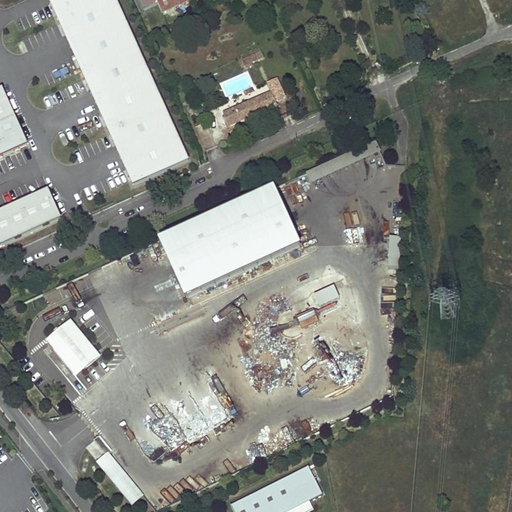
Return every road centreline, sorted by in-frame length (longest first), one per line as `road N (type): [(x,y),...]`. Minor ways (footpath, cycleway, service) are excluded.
road 1 (unclassified): [(0,283),(218,182),(238,156),(511,31)]
road 2 (unknown): [(87,226),(73,185),(47,160),(118,168)]
road 3 (residential): [(0,395),(89,511)]
